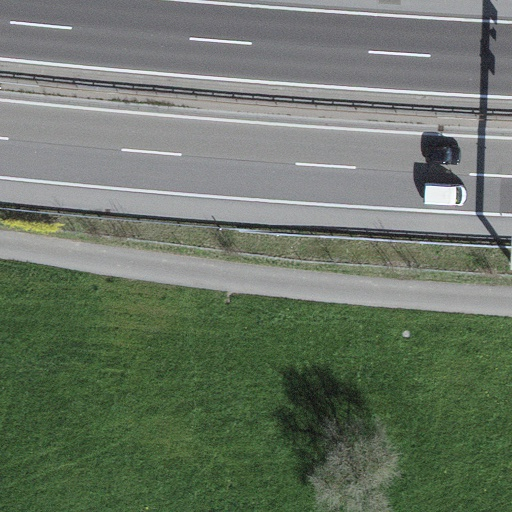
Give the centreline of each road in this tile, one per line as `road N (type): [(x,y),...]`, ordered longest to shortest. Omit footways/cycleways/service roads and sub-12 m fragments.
road 1 (unclassified): [(511,301),(310,285),(0,245)]
road 2 (motorway): [(511,59),(0,20)]
road 3 (motorway): [(0,140),(511,178)]
